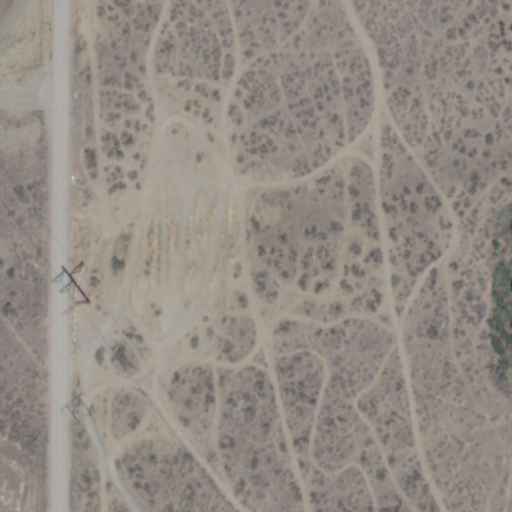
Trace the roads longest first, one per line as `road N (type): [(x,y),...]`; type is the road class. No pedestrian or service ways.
road 1 (track): [(440,511),(421,470),(387,305),(371,69),(343,0)]
road 2 (track): [(304,511),(240,276),(239,211),(219,116),(232,64),(224,0)]
road 3 (residential): [(55,511),(58,0)]
road 4 (track): [(373,110),(344,146),(302,174),(205,177),(127,204),(79,170),(79,95),(93,62),(79,0)]
road 5 (track): [(82,379),(140,367),(159,331),(185,182),(156,118)]
road 6 (track): [(118,294),(156,118),(142,54),(161,0)]
road 7 (track): [(394,331),(415,280),(447,243),(451,220),(374,96)]
road 8 (track): [(244,511),(153,400),(146,335),(118,294)]
road 9 (track): [(162,412),(100,455),(96,511)]
road 10 (track): [(106,312),(97,188)]
